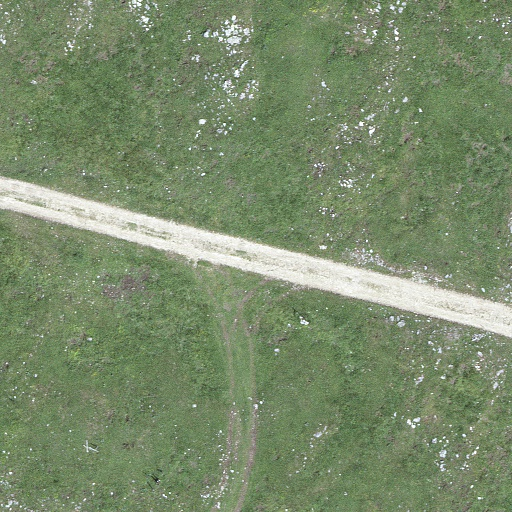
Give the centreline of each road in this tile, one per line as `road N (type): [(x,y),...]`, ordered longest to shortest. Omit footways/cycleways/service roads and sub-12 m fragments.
road 1 (track): [(511,326),(0,193)]
road 2 (track): [(213,248),(245,374),(246,443),(227,511)]
